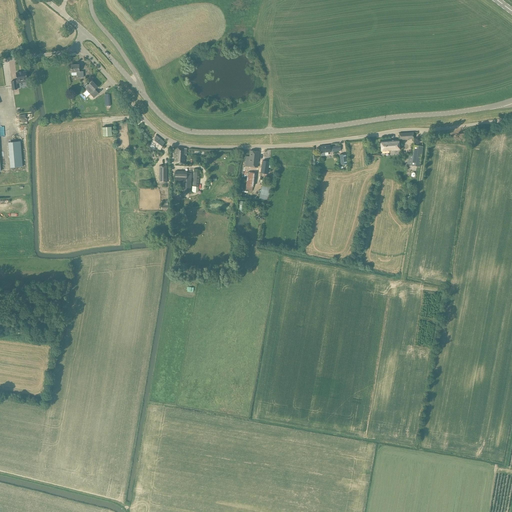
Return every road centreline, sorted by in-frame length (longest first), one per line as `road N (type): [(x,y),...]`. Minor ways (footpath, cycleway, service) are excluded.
road 1 (unclassified): [(511,119),(281,146),(184,147),(162,137),(91,58),(73,49)]
road 2 (tertiary): [(509,101),(316,128),(196,132),(168,122),(140,91)]
